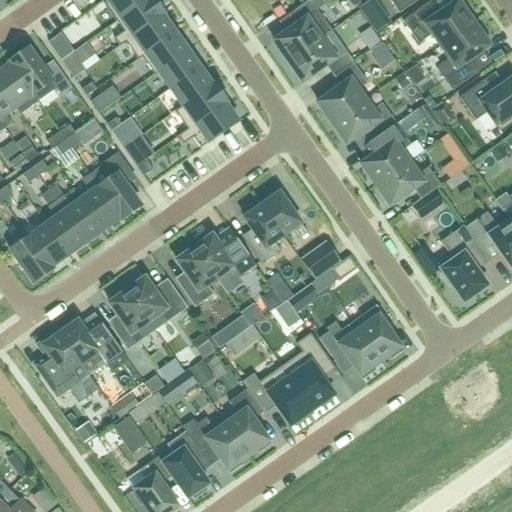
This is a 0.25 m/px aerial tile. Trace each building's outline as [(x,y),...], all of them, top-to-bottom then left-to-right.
[(109,0),(103,4),(116,23),(147,0),(109,0)] [(147,0),(116,23),(123,33),(113,39),(119,48),(125,43),(162,17),(164,15),(152,0),(147,0)] [(388,0),(399,15),(419,0),(388,0)] [(272,42),(287,63),(330,32),(308,2),(289,15),(296,26),(272,42)] [(440,48),(473,24),(467,16),(469,14),(461,3),(459,5),(457,2),(437,15),(429,3),(402,22),(418,45),(431,36),(440,48)] [(125,43),(137,61),(141,58),(174,34),(162,17),(125,43)] [(473,24),(440,48),(448,60),(435,69),(451,92),(478,73),(469,61),(489,47),(487,44),(489,42),(481,31),(479,33),(473,24)] [(333,77),(352,63),(330,32),(287,63),(302,84),(325,67),(333,77)] [(174,34),(141,58),(153,75),(158,73),(187,52),(174,34)] [(394,62),(381,43),(369,51),(367,53),(372,59),(379,54),(388,67),(394,62)] [(66,45),(55,53),(61,61),(72,53),(66,45)] [(10,64),(38,103),(56,90),(28,51),(10,64)] [(187,52),(158,73),(170,90),(199,70),(187,52)] [(72,55),(61,62),(69,73),(79,65),(72,55)] [(352,63),(333,77),(340,87),(316,104),(331,125),(364,101),(357,92),(367,85),(359,74),(352,63)] [(9,64),(11,66),(0,73),(0,87),(20,116),(38,103),(10,64),(9,64)] [(425,79),(415,66),(404,74),(414,87),(425,79)] [(199,70),(170,90),(182,108),(183,108),(212,87),(199,70)] [(511,79),(511,80),(490,95),(482,83),(459,99),(475,122),(486,114),(495,127),(499,124),(501,127),(511,118),(511,116),(511,114),(511,79)] [(91,84),(81,91),(86,97),(95,90),(91,84)] [(212,87),(183,108),(182,108),(175,113),(187,130),(187,131),(224,105),(225,105),(226,104),(213,86),(212,87)] [(0,87),(0,124),(4,130),(11,124),(5,115),(14,108),(20,116),(0,87)] [(376,139),(396,125),(389,115),(381,104),(372,111),(364,101),(331,125),(346,146),(369,129),(376,139)] [(187,131),(187,130),(177,137),(183,145),(192,138),(200,149),(237,123),(225,105),(224,105),(187,131)] [(455,121),(444,105),(433,113),(444,129),(455,121)] [(116,119),(106,126),(110,132),(120,125),(116,119)] [(366,161),(360,166),(375,186),(411,160),(404,150),(410,146),(396,125),(376,139),(363,149),(370,158),(366,161)] [(69,126),(57,134),(63,142),(65,141),(75,134),(69,126)] [(63,142),(57,134),(46,142),(52,150),(63,142)] [(80,143),(75,134),(65,141),(71,150),(80,143)] [(140,138),(123,150),(132,163),(149,151),(140,138)] [(65,141),(55,148),(61,157),(71,150),(65,141)] [(38,157),(31,148),(20,156),(26,165),(38,157)] [(490,155),(496,164),(507,156),(500,148),(490,155)] [(9,164),(15,173),(26,165),(20,156),(9,164)] [(449,180),(467,167),(460,157),(442,170),(449,180)] [(411,160),(375,186),(389,207),(413,191),(420,201),(429,194),(432,192),(440,187),(427,169),(421,174),(411,160)] [(145,161),(136,168),(143,178),(152,171),(145,161)] [(47,170),(41,162),(31,169),(38,177),(47,170)] [(22,176),(28,184),(38,177),(31,169),(22,176)] [(96,185),(121,220),(139,207),(117,176),(99,188),(96,185)] [(96,185),(78,197),(102,231),(119,219),(120,221),(121,220),(96,185)] [(12,195),(6,187),(0,191),(0,199),(2,202),(12,195)] [(261,207),(283,237),(291,231),(298,241),(307,234),(285,203),(289,201),(280,188),(267,197),(269,201),(261,207)] [(419,201),(420,202),(411,208),(420,220),(441,205),(432,192),(429,194),(419,201)] [(63,197),(55,202),(85,243),(102,231),(78,197),(78,198),(80,202),(72,208),(63,197)] [(44,222),(67,255),(85,243),(55,202),(48,208),(56,219),(47,226),(44,222)] [(274,244),(283,237),(261,207),(243,219),(254,236),(245,243),(262,266),(281,253),(274,244)] [(511,226),(506,218),(495,226),(486,213),(464,229),(484,257),(484,256),(486,259),(497,251),(511,270),(511,269),(511,226)] [(67,255),(44,222),(26,235),(50,268),(67,255)] [(472,265),(484,257),(464,229),(463,227),(440,243),(453,262),(440,271),(443,274),(440,276),(448,288),(451,286),(463,304),(487,287),(472,265)] [(202,235),(190,244),(193,249),(215,281),(224,294),(239,284),(235,280),(254,266),(228,230),(214,240),(211,236),(206,240),(202,235)] [(26,235),(24,231),(5,244),(33,283),(51,270),(50,268),(26,235)] [(325,242),(299,261),(314,282),(329,271),(340,263),(325,242)] [(215,281),(193,249),(190,244),(178,253),(181,258),(175,262),(187,278),(177,285),(194,309),(213,296),(207,286),(215,281)] [(340,263),(329,271),(337,282),(338,283),(358,268),(350,256),(340,263)] [(317,295),(337,282),(329,271),(314,282),(310,285),(317,295)] [(144,279),(126,292),(148,323),(155,332),(187,309),(170,285),(156,296),(144,279)] [(282,305),(286,302),(290,299),(292,297),(283,285),(273,292),(282,305)] [(148,323),(126,292),(108,305),(120,321),(110,328),(127,352),(155,332),(148,323)] [(287,302),(296,314),(308,305),(299,293),(290,300),(287,302)] [(275,311),(278,315),(289,307),(286,302),(275,311)] [(376,307),(352,324),(380,363),(388,358),(390,361),(403,352),(389,332),(392,330),(376,307)] [(249,327),(242,317),(211,339),(218,350),(250,328),(249,327)] [(77,322),(59,334),(88,377),(105,365),(110,372),(126,361),(97,319),(83,330),(77,322)] [(380,363),(352,324),(341,332),(335,324),(326,330),(328,333),(318,340),(334,363),(344,356),(362,381),(375,372),(373,369),(380,363)] [(234,358),(260,339),(251,327),(226,346),(234,358)] [(48,337),(35,346),(44,358),(33,366),(38,375),(56,400),(88,377),(59,334),(50,341),(48,337)] [(190,344),(202,361),(215,352),(203,334),(190,344)] [(321,378),(334,369),(310,335),(296,345),(301,353),(281,368),(313,411),(320,406),(322,409),(332,401),(330,399),(334,396),(325,383),(321,378)] [(174,367),(189,361),(182,344),(167,350),(174,367)] [(313,411),(281,368),(259,384),(253,375),(241,383),(246,391),(263,413),(264,415),(275,407),(290,428),(293,425),(295,428),(305,420),(304,418),(311,413),(313,411)] [(154,378),(143,386),(151,397),(157,393),(163,389),(154,378)] [(237,417),(226,424),(248,457),(255,452),(257,455),(271,446),(253,421),(263,413),(246,391),(228,404),(237,417)] [(118,420),(131,411),(122,398),(109,407),(118,420)] [(138,407),(128,414),(135,424),(145,417),(138,407)] [(248,457),(226,424),(215,432),(206,419),(196,426),(192,421),(182,429),(185,433),(202,456),(212,449),(230,475),(243,466),(240,462),(248,457)] [(173,456),(161,464),(171,478),(187,500),(190,498),(193,502),(207,491),(205,487),(208,485),(193,464),(202,456),(185,433),(166,446),(173,456)] [(132,495),(140,506),(143,504),(148,511),(176,511),(179,511),(161,485),(171,478),(161,464),(157,459),(139,472),(146,481),(133,490),(135,493),(132,495)] [(22,462),(13,469),(19,478),(29,471),(22,462)] [(0,500),(9,492),(0,482),(0,500)] [(29,511),(9,492),(0,500),(0,511),(29,511)] [(50,502),(40,510),(41,511),(48,511),(54,508),(50,502)]
